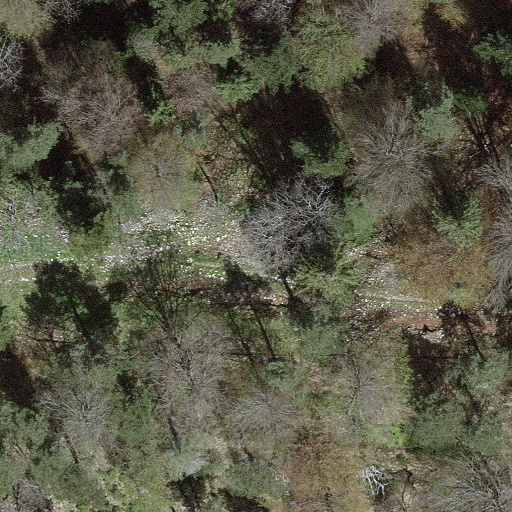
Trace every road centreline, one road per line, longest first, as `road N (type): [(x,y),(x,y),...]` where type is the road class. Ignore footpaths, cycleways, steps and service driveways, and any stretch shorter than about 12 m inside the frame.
road 1 (track): [(0,274),(139,261),(355,298),(511,313)]
road 2 (track): [(139,261),(511,180)]
